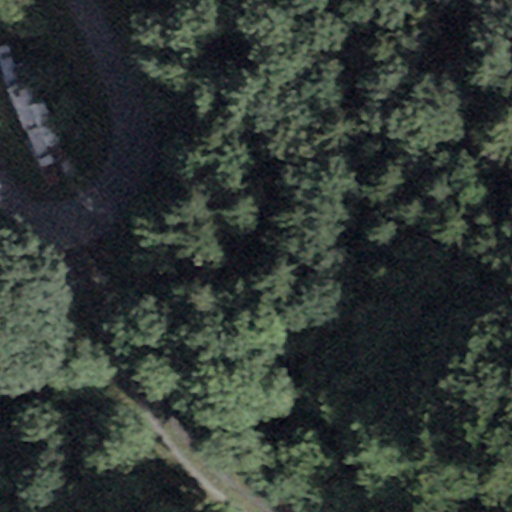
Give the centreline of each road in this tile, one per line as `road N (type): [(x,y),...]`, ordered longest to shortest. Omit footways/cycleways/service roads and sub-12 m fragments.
road 1 (track): [(78,220),(85,263),(130,366),(198,466),(256,511)]
road 2 (track): [(0,191),(44,224),(78,220),(111,196),(128,161),(130,120),(119,74),(84,0)]
